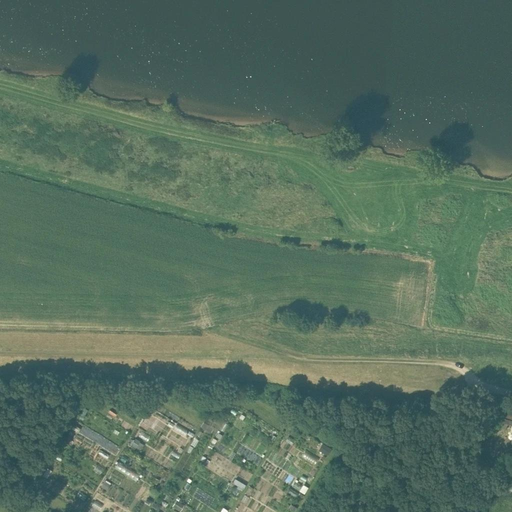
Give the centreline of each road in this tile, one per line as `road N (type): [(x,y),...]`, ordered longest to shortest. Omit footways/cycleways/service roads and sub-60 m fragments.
road 1 (track): [(478,389),(456,365),(437,361),(0,352)]
road 2 (unclassified): [(350,511),(478,389),(511,394)]
